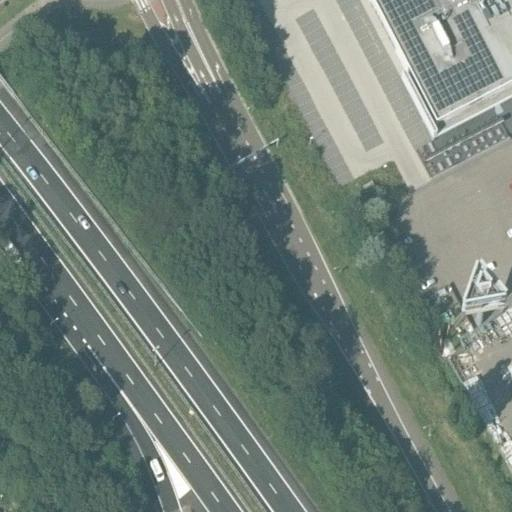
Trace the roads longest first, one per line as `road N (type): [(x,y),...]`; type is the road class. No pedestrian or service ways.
road 1 (trunk): [(289,511),(0,125)]
road 2 (trunk): [(443,511),(215,100)]
road 3 (trunk): [(102,339),(226,511)]
road 4 (trunk): [(102,339),(172,511)]
road 5 (trunk): [(0,202),(102,339)]
road 6 (trunk): [(215,100),(158,36),(140,0)]
